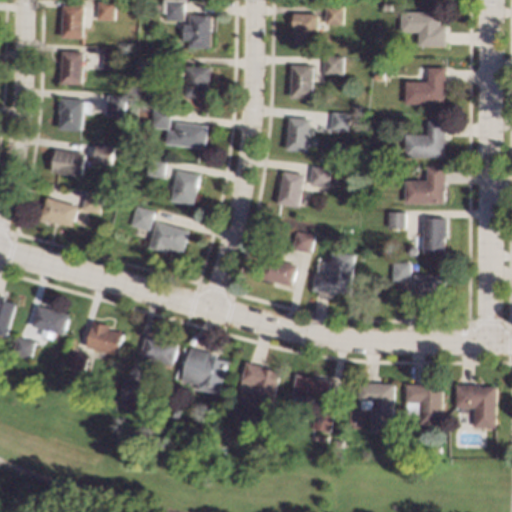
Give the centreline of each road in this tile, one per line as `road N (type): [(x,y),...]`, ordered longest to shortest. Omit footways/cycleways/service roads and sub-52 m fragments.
road 1 (residential): [(0,249),(305,333),(511,340)]
road 2 (residential): [(488,0),(490,339)]
road 3 (residential): [(253,0),(239,201),(209,308)]
road 4 (residential): [(26,0),(19,128),(0,207)]
